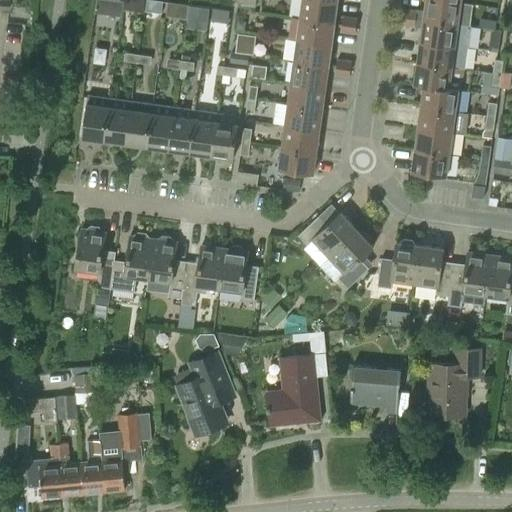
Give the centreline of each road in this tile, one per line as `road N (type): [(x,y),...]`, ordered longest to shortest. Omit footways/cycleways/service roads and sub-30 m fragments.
road 1 (residential): [(79,198),(276,224),(364,158)]
road 2 (residential): [(268,511),(511,503)]
road 3 (residential): [(364,158),(411,210),(511,226)]
road 4 (residential): [(381,0),(364,158)]
